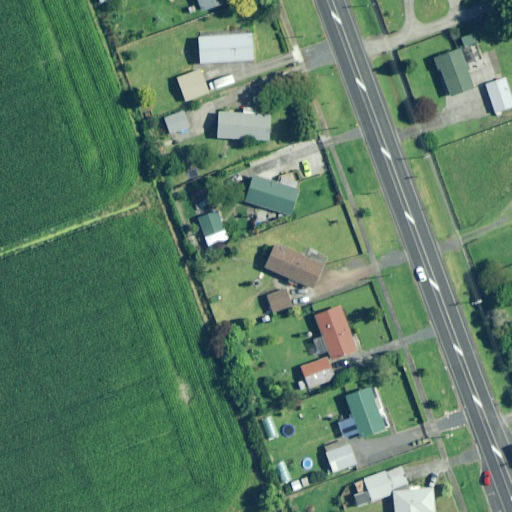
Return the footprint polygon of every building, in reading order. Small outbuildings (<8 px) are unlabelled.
[(226,0),(195,0),(200,11),(226,0)] [(185,14),(180,3),(167,10),(172,20),(185,14)] [(201,63),(255,60),(253,32),(200,35),(201,63)] [(475,43),(472,34),(458,38),(461,48),(475,43)] [(473,88),(458,49),(433,59),(448,97),(473,88)] [(187,101),(211,94),(203,70),(179,78),(187,101)] [(511,106),(511,102),(503,78),(483,85),(493,114),(511,106)] [(254,115),(254,108),(240,108),(240,114),(215,113),(214,138),(267,140),(268,115),(254,115)] [(187,127),(181,111),(161,119),(167,135),(187,127)] [(245,202),(291,217),(300,189),(254,174),(245,202)] [(223,231),(216,212),(197,219),(203,238),(223,231)] [(315,288),(325,264),(274,244),(265,268),(315,288)] [(290,307),(285,290),(264,296),(269,314),(290,307)] [(358,351),(341,305),(315,315),(332,361),(358,351)] [(333,379),(325,358),(297,368),(305,389),(333,379)] [(386,429),(370,386),(345,395),(361,437),(386,429)] [(358,465),(350,443),(326,452),(334,474),(358,465)] [(404,479),(400,467),(386,472),(352,483),(356,495),(350,496),(354,507),(390,496),(392,511),(433,511),(431,487),(408,489),(404,479)]
